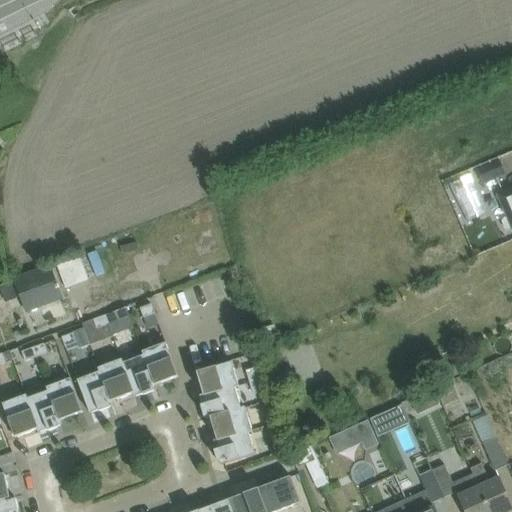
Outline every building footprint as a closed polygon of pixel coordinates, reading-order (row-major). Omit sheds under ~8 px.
[(499,159),(476,169),(482,183),(505,173),(499,159)] [(511,190),(499,196),(508,216),(505,218),(502,222),(505,230),(510,230),(511,229),(511,190)] [(56,264),(65,288),(88,279),(78,255),(56,264)] [(14,278),(20,293),(27,312),(62,299),(55,280),(49,265),(14,278)] [(155,314),(151,304),(140,309),(144,318),(155,314)] [(116,312),(105,316),(108,325),(114,323),(130,317),(126,308),(116,312)] [(93,320),(97,329),(108,325),(105,316),(93,320)] [(291,319),(282,321),(287,342),(296,340),(291,319)] [(114,323),(108,325),(112,336),(118,334),(114,323)] [(73,333),(62,337),(65,347),(76,343),(73,333)] [(144,355),(156,386),(156,385),(178,377),(166,343),(142,352),(144,356),(144,355)] [(44,344),(33,348),(36,357),(47,353),(44,344)] [(36,357),(33,348),(22,352),(25,361),(36,357)] [(133,394),(134,398),(158,389),(156,385),(156,386),(144,355),(144,356),(123,363),(123,364),(134,394),(133,394)] [(39,372),(56,368),(53,357),(36,362),(39,372)] [(100,372),(112,402),(133,394),(134,394),(123,364),(123,363),(122,360),(98,368),(100,372)] [(232,362),(197,373),(204,395),(204,396),(235,387),(239,386),(232,362)] [(249,382),(259,379),(256,368),(246,371),(249,382)] [(112,402),(100,372),(78,380),(90,414),(114,405),(112,402)] [(48,391),(49,391),(60,421),(61,421),(83,413),(70,379),(47,388),(48,391)] [(259,379),(249,382),(253,394),(262,391),(259,379)] [(241,408),(235,387),(204,396),(204,395),(200,396),(207,420),(211,419),(211,418),(242,409),(241,408)] [(48,391),(28,399),(27,399),(38,429),(38,430),(39,433),(62,425),(61,421),(60,421),(49,391),(48,391)] [(28,399),(26,395),(3,404),(15,438),(38,430),(38,429),(27,399),(28,399)] [(401,405),(390,410),(396,423),(407,418),(401,405)] [(249,433),(252,431),(245,407),(241,408),(242,409),(211,418),(211,419),(217,440),(218,441),(248,432),(249,433)] [(286,429),(296,426),(290,407),(281,409),(286,429)] [(274,412),(265,414),(268,426),(278,423),(274,412)] [(367,420),(354,427),(361,443),(365,450),(378,444),(367,420)] [(281,434),(278,423),(268,426),(271,437),(267,438),(272,454),(286,450),(281,434)] [(284,432),(286,448),(296,447),(295,431),(284,432)] [(217,440),(214,441),(221,465),(255,455),(249,433),(248,432),(218,441),(217,440)] [(337,451),(352,447),(349,436),(334,440),(337,451)] [(496,438),(483,444),(496,471),(508,465),(496,438)] [(482,463),(470,468),(473,474),(473,473),(490,511),(507,511),(511,510),(511,506),(499,478),(491,482),(482,463)] [(456,492),(464,510),(465,511),(490,511),(473,473),(473,474),(453,483),(445,466),(432,471),(444,498),(456,492)] [(406,500),(411,511),(435,511),(434,507),(432,503),(444,498),(432,471),(420,477),(426,491),(406,500)] [(10,497),(5,474),(0,475),(0,500),(10,498),(10,497)] [(261,488),(270,511),(276,511),(300,503),(290,477),(261,488)] [(231,499),(236,511),(270,511),(261,488),(231,499)] [(0,511),(17,511),(14,496),(10,497),(10,498),(0,500),(0,511)] [(202,510),(202,511),(236,511),(231,499),(202,510)] [(411,511),(406,500),(387,508),(378,511),(411,511)]
